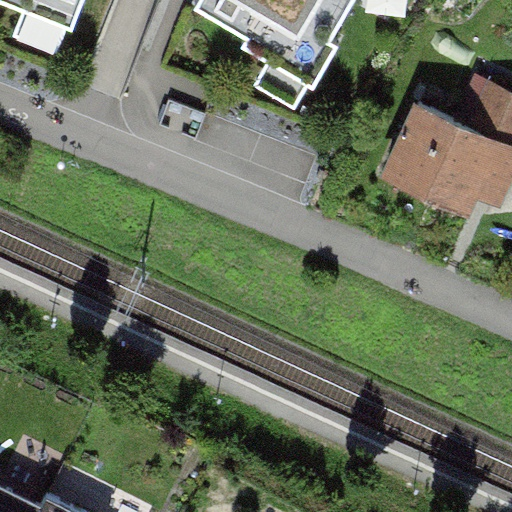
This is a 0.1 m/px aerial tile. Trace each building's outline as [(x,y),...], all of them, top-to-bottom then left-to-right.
[(29,0),(75,17),(81,0),(29,0)] [(199,0),(251,30),(245,40),(315,81),(341,38),(333,33),(352,0),(199,0)] [(511,133),(414,87),(377,164),(487,216),(511,163),(511,133)] [(79,511),(38,492),(28,511),(79,511)] [(0,495),(0,511),(27,511),(29,509),(0,495)]
